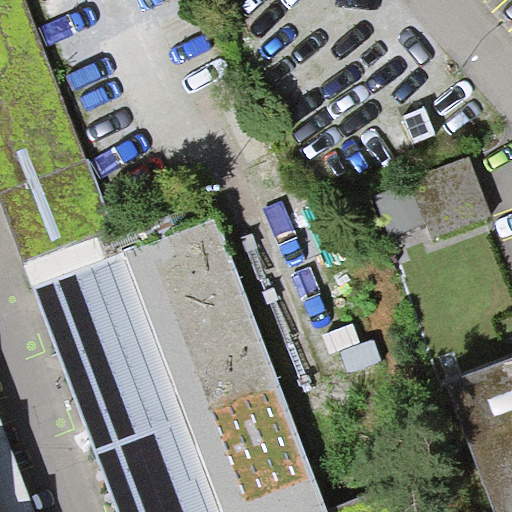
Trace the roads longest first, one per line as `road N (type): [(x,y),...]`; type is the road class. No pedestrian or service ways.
road 1 (unknown): [(0,318),(80,511)]
road 2 (residential): [(414,0),(511,113)]
